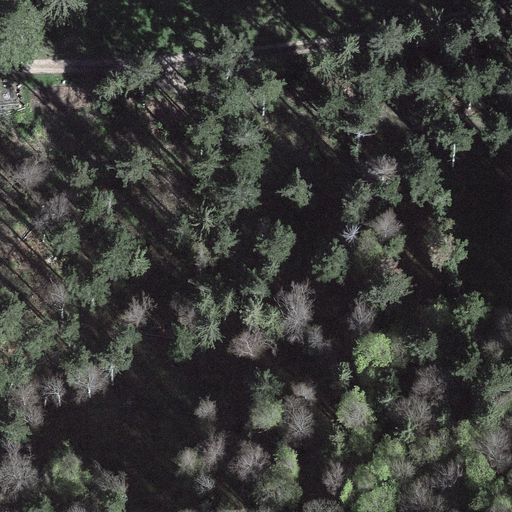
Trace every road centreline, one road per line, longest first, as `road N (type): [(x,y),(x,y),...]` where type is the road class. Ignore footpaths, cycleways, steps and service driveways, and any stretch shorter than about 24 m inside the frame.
road 1 (track): [(0,67),(251,51),(506,0)]
road 2 (track): [(115,65),(342,119),(511,121)]
